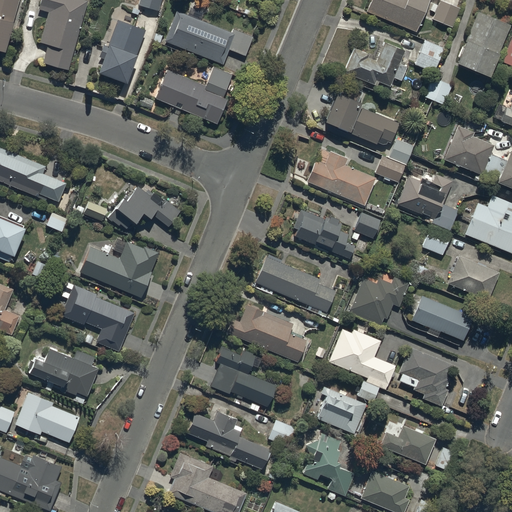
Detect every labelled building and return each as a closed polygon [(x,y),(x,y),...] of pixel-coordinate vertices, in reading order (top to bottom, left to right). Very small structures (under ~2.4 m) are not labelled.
[(0,0),(0,51),(5,52),(19,0),(0,0)] [(43,63),(68,70),(88,1),(84,0),(41,0),(38,9),(48,12),(40,42),(48,45),(43,63)] [(139,0),(138,5),(158,11),(161,0),(139,0)] [(416,33),(429,0),(370,0),(366,12),(416,33)] [(440,0),(432,20),(452,28),(460,9),(440,0)] [(229,50),(245,56),(253,37),(233,30),(232,33),(177,11),(164,42),(223,65),(229,50)] [(477,12),(456,64),(489,78),(510,26),(477,12)] [(98,74),(126,84),(146,30),(117,20),(108,47),(103,45),(99,57),(103,59),(98,74)] [(511,66),(511,37),(511,38),(502,62),(511,66)] [(424,40),(414,65),(433,73),(443,48),(424,40)] [(379,82),(390,87),(394,78),(401,81),(407,67),(399,64),(405,51),(384,42),(376,62),(368,58),(369,55),(353,48),(343,73),(377,87),(379,82)] [(155,99),(217,125),(227,100),(225,99),(235,76),(213,67),(205,86),(167,70),(155,99)] [(432,78),(423,97),(443,105),(451,86),(432,78)] [(387,143),(390,144),(398,124),(360,108),(361,104),(337,94),(324,123),(376,145),(377,143),(382,145),(386,145),(387,143)] [(506,108),(500,121),(511,126),(511,102),(509,109),(506,108)] [(474,133),(457,126),(443,160),(482,176),(494,146),(472,137),(474,133)] [(388,158),(405,166),(413,146),(396,139),(388,158)] [(47,198),(58,202),(66,183),(43,174),(46,166),(0,147),(0,181),(46,201),(47,198)] [(306,182),(364,206),(376,179),(345,166),(348,159),(330,151),(324,164),(315,160),(306,182)] [(511,154),(509,153),(496,184),(511,190),(511,154)] [(375,174),(397,183),(405,166),(382,156),(375,174)] [(431,224),(450,231),(458,211),(443,205),(452,182),(436,175),(432,183),(421,179),(420,182),(408,177),(396,205),(433,220),(431,224)] [(153,216),(168,227),(180,212),(164,199),(163,200),(153,193),(150,197),(138,187),(126,202),(123,199),(107,219),(112,222),(112,221),(119,226),(120,225),(126,229),(132,222),(135,225),(143,215),(150,220),(153,216)] [(464,235),(511,255),(511,253),(511,234),(511,235),(511,232),(511,204),(491,196),(487,208),(477,204),(464,235)] [(83,214),(102,221),(107,209),(88,202),(83,214)] [(295,237),(349,260),(354,247),(345,243),(349,235),(338,231),(341,224),(325,217),(324,220),(301,210),(293,228),(298,230),(295,237)] [(46,226),(61,232),(67,219),(52,213),(46,226)] [(353,231),(372,239),(380,221),(361,213),(353,231)] [(24,228),(0,218),(0,258),(10,262),(24,228)] [(421,248),(442,256),(451,235),(430,226),(421,248)] [(79,273),(141,298),(152,273),(151,272),(159,253),(144,247),(143,249),(126,242),(119,259),(90,247),(79,273)] [(387,255),(372,248),(367,258),(382,265),(387,255)] [(253,278),(324,308),(334,286),(316,279),(318,275),(264,252),(253,278)] [(458,257),(447,284),(488,301),(499,273),(458,257)] [(37,261),(32,275),(41,278),(46,265),(37,261)] [(432,272),(413,264),(409,274),(427,282),(432,272)] [(393,305),(399,308),(409,284),(394,278),(391,284),(378,279),(376,284),(363,279),(349,312),(381,325),(383,319),(387,320),(393,305)] [(0,330),(12,336),(19,316),(5,310),(13,290),(0,284),(0,330)] [(96,343),(118,352),(134,314),(96,298),(97,295),(74,286),(61,316),(84,325),(86,323),(102,329),(96,343)] [(411,321),(463,342),(473,317),(421,296),(411,321)] [(224,328),(296,358),(305,336),(288,329),(292,320),(237,297),(224,328)] [(364,378),(384,386),(394,361),(373,353),(379,336),(351,325),(350,329),(341,325),(327,358),(366,374),(364,378)] [(228,387),(265,402),(274,381),(246,369),(250,361),(256,363),(260,354),(240,346),(238,350),(219,342),(213,357),(218,359),(209,381),(228,389),(228,387)] [(419,394),(440,402),(456,362),(407,342),(396,368),(400,370),(397,376),(412,382),(411,386),(421,390),(419,394)] [(77,393),(87,397),(98,369),(49,349),(44,363),(35,359),(29,374),(62,388),(60,392),(65,394),(66,392),(76,396),(77,393)] [(362,377),(356,391),(371,398),(377,383),(362,377)] [(352,429),(364,399),(322,382),(319,389),(324,391),(315,414),(352,429)] [(42,432),(69,443),(80,418),(52,407),(53,403),(28,393),(15,425),(40,435),(42,432)] [(0,430),(6,433),(14,412),(0,406),(0,430)] [(203,441),(260,465),(268,445),(237,432),(239,427),(232,424),(236,415),(216,407),(212,416),(193,408),(184,428),(205,437),(203,441)] [(274,415),(266,434),(286,442),(293,423),(274,415)] [(377,441),(423,459),(434,433),(400,420),(395,431),(383,427),(377,441)] [(325,484),(343,492),(353,470),(334,462),(336,457),(332,455),(337,445),(335,444),(338,437),(319,429),(302,469),(315,475),(318,468),(330,473),(325,484)] [(168,494),(209,511),(239,511),(247,494),(209,478),(213,467),(180,453),(170,478),(174,480),(168,494)] [(56,481),(62,467),(33,456),(32,458),(25,456),(20,466),(0,458),(0,491),(50,511),(62,483),(56,481)] [(359,494),(401,511),(408,495),(403,493),(408,482),(370,466),(359,494)] [(268,511),(295,511),(297,507),(274,498),(268,511)]
